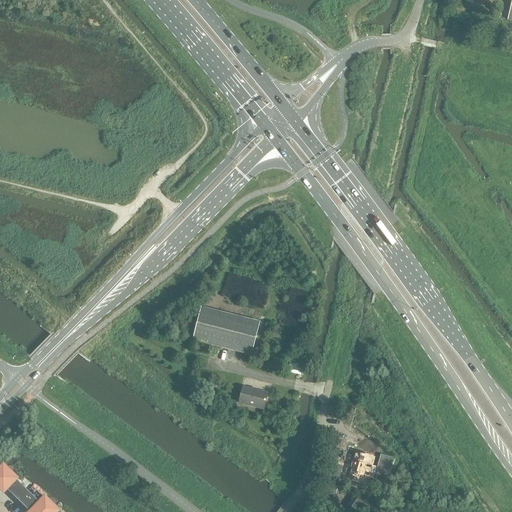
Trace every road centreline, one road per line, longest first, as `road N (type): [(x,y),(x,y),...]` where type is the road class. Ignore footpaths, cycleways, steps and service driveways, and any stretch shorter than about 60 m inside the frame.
road 1 (primary): [(275,140),(379,274),(511,471)]
road 2 (tertiary): [(0,411),(275,140)]
road 3 (primary): [(511,421),(296,123)]
road 4 (tertiary): [(263,124),(16,376)]
road 5 (trunk): [(162,0),(263,124)]
road 6 (unclassified): [(329,379),(303,487),(284,511)]
road 7 (trunk): [(282,107),(195,0)]
road 8 (unclassified): [(327,75),(361,48),(403,36),(420,0)]
